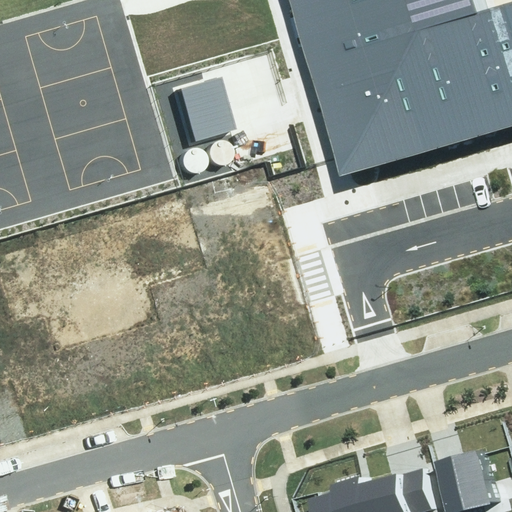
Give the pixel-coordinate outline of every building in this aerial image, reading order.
[(470,0),(287,0),(340,177),(511,126),(511,3),(475,15),(470,0)] [(181,89),(195,139),(235,128),(221,78),(181,89)] [(481,449),(438,462),(454,511),(459,511),(497,500),(481,449)] [(304,503),(306,511),(424,511),(438,508),(424,464),(363,483),(362,478),(324,489),(326,496),(304,503)] [(232,511),(225,471),(168,482),(173,511),(232,511)] [(258,511),(255,498),(236,502),(238,511),(258,511)]
